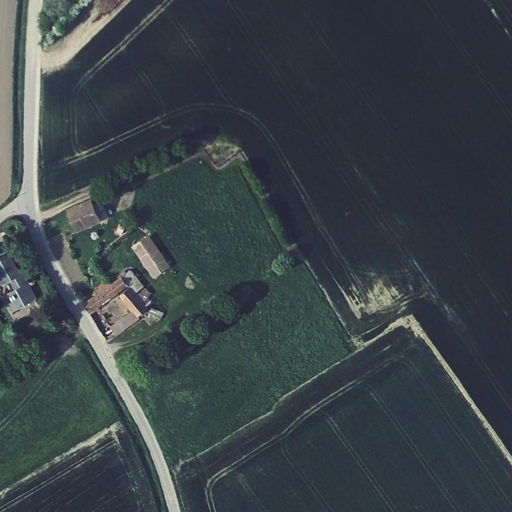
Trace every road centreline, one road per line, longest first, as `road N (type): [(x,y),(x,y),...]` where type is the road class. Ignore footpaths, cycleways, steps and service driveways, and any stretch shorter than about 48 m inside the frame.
road 1 (residential): [(29,194),(40,244),(147,432),(174,511)]
road 2 (residential): [(34,0),(29,194)]
